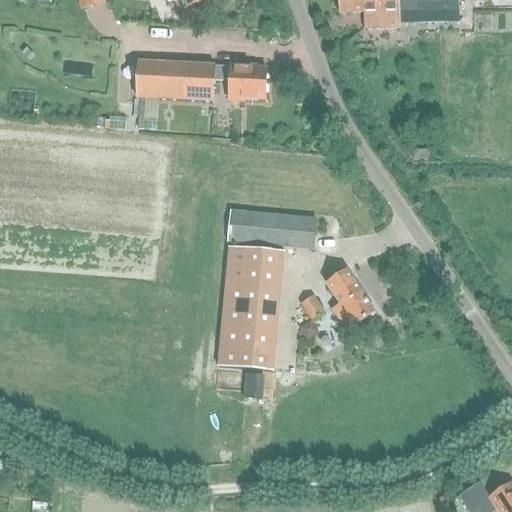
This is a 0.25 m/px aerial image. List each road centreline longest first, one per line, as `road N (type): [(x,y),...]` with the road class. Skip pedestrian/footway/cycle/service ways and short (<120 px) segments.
road 1 (track): [(0,426),(137,486),(193,488),(403,484),(511,426)]
road 2 (residential): [(511,375),(340,118),(294,0)]
